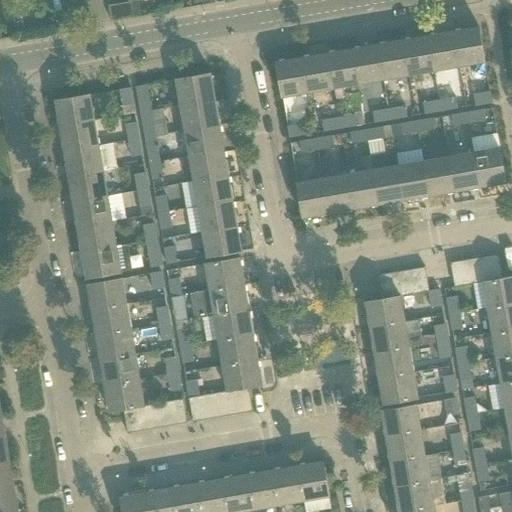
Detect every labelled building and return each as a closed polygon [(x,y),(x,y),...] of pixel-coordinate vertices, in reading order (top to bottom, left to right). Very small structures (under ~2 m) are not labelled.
[(139,1),(109,5),(111,19),(141,14),(139,1)] [(479,27),(453,32),(459,67),(485,62),(479,27)] [(453,32),(428,36),(434,71),(459,67),(453,32)] [(428,36),(402,40),(409,75),(434,71),(428,36)] [(402,40),(377,45),(383,80),(409,75),(402,40)] [(377,45),(352,49),(358,84),(383,80),(377,45)] [(352,49),(327,53),(333,88),(358,84),(352,49)] [(327,53),(301,58),(307,93),(333,88),(327,53)] [(301,58),(276,62),(282,97),(307,93),(301,58)] [(176,79),(181,105),(215,99),(211,73),(176,79)] [(147,85),(135,87),(138,104),(149,102),(147,85)] [(130,88),(119,90),(122,106),(133,105),(130,88)] [(492,102),(490,91),(473,94),(475,105),(492,102)] [(55,101),(60,126),(95,120),(91,95),(55,101)] [(456,97),(439,100),(441,112),(458,109),(456,97)] [(216,99),(181,105),(185,130),(220,124),(216,99)] [(441,112),(439,100),(422,103),(424,115),(441,112)] [(405,106),(388,109),(390,120),(407,118),(405,106)] [(151,111),(140,113),(144,137),(155,135),(168,133),(163,109),(151,111)] [(390,120),(388,109),(371,112),(373,123),(390,120)] [(469,123),(485,120),(484,110),(467,112),(469,123)] [(453,126),(469,123),(467,112),(451,115),(453,126)] [(355,115),(338,118),(340,129),(357,126),(355,115)] [(322,132),(340,129),(338,118),(320,120),(322,132)] [(419,132),(435,129),(433,119),(417,121),(419,132)] [(60,126),(64,152),(100,146),(95,120),(60,126)] [(417,121),(401,124),(403,135),(419,132),(417,121)] [(125,125),(128,141),(140,139),(137,123),(125,125)] [(185,130),(189,156),(224,149),(220,124),(185,130)] [(287,127),(289,138),(306,135),(304,124),(287,127)] [(368,141),(384,138),(383,128),(366,130),(368,141)] [(366,130),(350,133),(352,144),(368,141),(366,130)] [(497,135),(472,139),(474,152),(480,188),(506,183),(500,148),(499,148),(497,135)] [(316,139),(318,150),(334,147),(332,137),(316,139)] [(140,139),(128,141),(131,157),(143,155),(140,139)] [(318,150),(316,139),(300,142),(301,152),(318,150)] [(157,144),(146,146),(149,163),(160,161),(157,144)] [(64,152),(69,177),(104,171),(100,146),(64,152)] [(189,156),(194,181),(229,175),(224,149),(189,156)] [(371,156),(373,170),(379,205),(404,201),(398,165),(396,151),(371,156)] [(474,152),(449,157),(455,192),(480,188),(474,152)] [(371,156),(361,158),(363,172),(373,170),(371,156)] [(449,157),(424,161),(430,196),(455,192),(449,157)] [(160,161),(149,163),(152,180),(163,178),(160,161)] [(424,161),(398,165),(404,201),(430,196),(424,161)] [(130,165),(116,167),(117,182),(132,181),(130,165)] [(363,172),(348,174),(354,209),(379,205),(373,170),(363,172)] [(69,177),(73,202),(108,196),(104,171),(69,177)] [(134,175),(137,191),(149,189),(146,173),(134,175)] [(348,174),(323,179),(329,214),(354,209),(348,174)] [(194,181),(198,206),(233,200),(229,175),(194,181)] [(329,214),(323,179),(297,183),(303,218),(329,214)] [(149,189),(137,191),(140,208),(141,216),(153,214),(151,206),(149,189)] [(154,196),(157,213),(169,211),(166,194),(154,196)] [(73,202),(78,228),(113,221),(108,196),(73,202)] [(198,206),(203,231),(238,225),(233,200),(198,206)] [(169,211),(157,213),(160,230),(172,228),(169,211)] [(113,221),(78,228),(82,253),(117,247),(113,221)] [(143,226),(146,242),(157,240),(155,224),(143,226)] [(238,225),(203,231),(207,257),(242,251),(238,225)] [(157,240),(146,242),(148,258),(150,268),(162,266),(160,256),(157,240)] [(117,247),(82,253),(86,279),(106,275),(122,272),(133,271),(128,245),(117,247)] [(175,246),(163,248),(166,264),(178,262),(175,246)] [(487,257),(491,281),(503,278),(499,255),(487,257)] [(479,283),(483,282),(491,281),(487,257),(475,259),(479,283)] [(206,264),(210,289),(245,283),(241,258),(206,264)] [(467,285),(479,283),(475,259),(463,261),(467,285)] [(455,287),(467,285),(463,261),(451,263),(455,287)] [(425,268),(413,270),(418,293),(428,292),(430,291),(425,268)] [(413,270),(402,272),(406,296),(418,293),(413,270)] [(161,272),(150,274),(153,290),(163,288),(161,272)] [(402,272),(390,274),(394,298),(401,296),(406,296),(402,272)] [(378,276),(382,300),(394,298),(390,274),(378,276)] [(483,282),(488,309),(511,304),(511,276),(503,278),(491,281),(483,282)] [(88,285),(92,310),(127,304),(123,278),(88,285)] [(179,278),(168,280),(171,297),(182,295),(179,278)] [(196,318),(215,315),(249,309),(245,283),(210,289),(192,293),(196,318)] [(439,290),(430,291),(428,292),(431,308),(442,306),(439,290)] [(182,295),(171,297),(174,314),(185,312),(182,295)] [(366,303),(371,329),(405,323),(401,296),(394,298),(382,300),(366,303)] [(446,298),(449,316),(460,314),(457,296),(446,298)] [(92,310),(97,336),(132,329),(127,304),(92,310)] [(511,304),(488,309),(492,334),(511,330),(511,304)] [(167,307),(156,309),(158,325),(169,323),(167,307)] [(215,315),(219,340),(254,334),(249,309),(215,315)] [(460,314),(449,316),(452,331),(463,329),(460,314)] [(371,329),(375,355),(410,349),(410,348),(423,345),(419,321),(405,323),(371,329)] [(169,323),(158,325),(161,342),(172,340),(169,323)] [(445,324),(433,326),(436,344),(448,342),(445,324)] [(189,328),(177,330),(180,347),(192,345),(189,328)] [(97,336),(101,361),(136,355),(132,329),(97,336)] [(511,330),(492,334),(496,360),(511,356),(511,330)] [(219,340),(223,365),(258,359),(254,334),(219,340)] [(448,342),(436,344),(439,359),(451,357),(448,342)] [(192,345),(180,347),(183,364),(194,362),(192,345)] [(455,349),(458,366),(469,364),(466,347),(455,349)] [(375,355),(379,380),(414,374),(410,349),(375,355)] [(101,361),(105,386),(141,380),(136,355),(101,361)] [(511,356),(496,360),(501,384),(511,382),(511,356)] [(175,357),(165,359),(168,375),(178,373),(175,357)] [(237,389),(249,387),(263,385),(258,359),(223,365),(228,391),(237,389)] [(469,364),(458,366),(461,382),(472,380),(469,364)] [(178,373),(168,375),(171,392),(181,390),(178,373)] [(414,374),(379,380),(384,405),(418,399),(414,374)] [(453,375),(443,377),(446,394),(456,392),(453,375)] [(187,381),(186,381),(189,398),(200,396),(197,379),(187,381)] [(124,409),(136,407),(145,406),(141,380),(105,386),(110,412),(124,409)] [(511,382),(501,384),(505,410),(511,408),(511,382)] [(249,387),(237,389),(241,413),(253,411),(249,387)] [(237,389),(228,391),(225,392),(229,416),(241,413),(237,389)] [(225,392),(213,394),(217,418),(229,416),(225,392)] [(213,394),(201,396),(205,420),(217,418),(213,394)] [(189,398),(193,422),(205,420),(201,396),(200,396),(189,398)] [(464,399),(467,416),(478,414),(475,397),(464,399)] [(183,399),(173,401),(177,425),(187,423),(183,399)] [(454,399),(443,400),(446,417),(457,415),(454,399)] [(173,401),(161,403),(165,427),(177,425),(173,401)] [(161,403),(148,405),(153,429),(165,427),(161,403)] [(148,405),(145,406),(136,407),(140,431),(153,429),(148,405)] [(382,411),(386,437),(421,431),(417,405),(382,411)] [(136,407),(124,409),(128,433),(140,431),(136,407)] [(478,414),(467,416),(469,432),(480,430),(478,414)] [(386,437),(390,462),(426,456),(421,431),(386,437)] [(459,433),(449,435),(452,451),(463,450),(460,433),(459,433)] [(483,448),(472,449),(475,466),(486,464),(484,449),(483,448)] [(463,450),(452,451),(455,468),(465,466),(466,466),(463,450)] [(390,462),(395,488),(430,481),(426,456),(390,462)] [(324,461),(298,466),(304,501),(330,497),(324,461)] [(0,488),(11,487),(6,462),(0,462),(0,488)] [(486,464),(475,466),(478,482),(489,480),(486,464)] [(298,466),(273,470),(279,505),(304,501),(298,466)] [(273,470),(247,475),(253,510),(279,505),(273,470)] [(468,474),(457,476),(458,485),(461,502),(473,500),(470,483),(468,474)] [(247,475),(222,479),(227,511),(240,511),(253,510),(247,475)] [(227,511),(222,479),(197,483),(201,511),(227,511)] [(430,481),(395,488),(399,511),(402,511),(429,507),(434,506),(445,504),(441,480),(430,481)] [(201,511),(197,483),(172,488),(175,511),(201,511)] [(0,511),(12,511),(15,511),(11,487),(0,488),(0,511)] [(175,511),(172,488),(146,492),(149,511),(175,511)] [(511,511),(511,491),(499,494),(502,511),(511,511)] [(149,511),(146,492),(121,497),(123,511),(149,511)] [(487,496),(478,498),(481,511),(480,511),(490,511),(490,510),(487,496)] [(475,511),(473,500),(461,502),(463,511),(475,511)]
